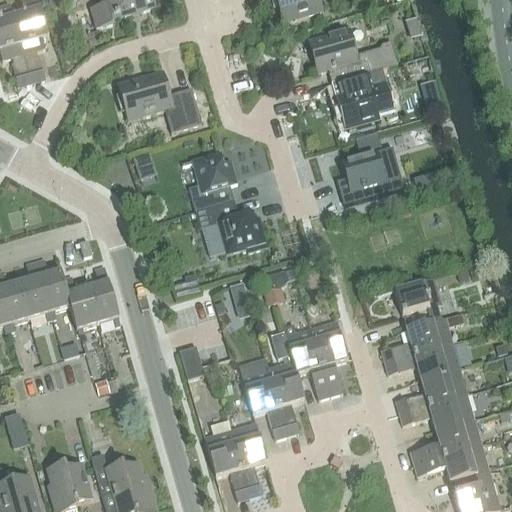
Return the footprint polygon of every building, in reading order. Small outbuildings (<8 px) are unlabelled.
[(23,17),(12,20),(32,88),(46,84),(37,55),(45,53),(42,42),(49,40),(37,0),(35,0),(19,5),(23,17)] [(98,0),(101,9),(90,12),(96,32),(112,28),(111,24),(155,11),(152,0),(98,0)] [(323,15),(318,0),(274,0),(282,26),(323,15)] [(0,57),(2,65),(10,63),(18,92),(32,88),(12,20),(9,8),(0,10),(0,57)] [(405,39),(418,33),(412,20),(399,26),(405,39)] [(349,32),(308,44),(317,77),(328,74),(332,87),(370,76),(382,73),(397,68),(390,46),(382,48),(380,51),(381,52),(357,59),(349,32)] [(370,76),(332,87),(340,115),(337,117),(335,119),(334,122),(334,126),(336,128),(338,131),(341,132),(344,131),(345,133),(379,124),(378,119),(393,114),(386,87),(382,73),(370,76)] [(147,85),(118,93),(127,125),(165,114),(171,137),(201,128),(191,93),(170,99),(163,75),(146,80),(147,85)] [(380,149),(377,139),(378,139),(377,136),(354,143),(356,146),(357,146),(359,155),(380,149)] [(348,182),(337,185),(344,209),(387,196),(403,192),(391,152),(376,156),(343,165),(348,182)] [(189,192),(195,216),(234,205),(229,189),(237,187),(231,166),(224,168),(220,156),(191,165),(198,190),(189,192)] [(466,170),(415,185),(418,195),(417,195),(418,199),(443,191),(442,189),(456,185),(457,187),(470,184),(466,170)] [(238,220),(234,205),(195,216),(200,232),(217,227),(226,259),(246,253),(247,257),(268,251),(259,222),(255,224),(252,216),(238,220)] [(70,311),(63,283),(61,275),(48,278),(44,263),(35,266),(50,317),(70,311)] [(30,284),(18,287),(29,323),(50,317),(35,266),(26,268),(30,284)] [(119,322),(104,271),(95,274),(99,289),(87,292),(98,328),(119,322)] [(2,275),(0,275),(0,300),(8,329),(29,323),(18,287),(7,290),(2,275)] [(98,328),(87,292),(76,296),(71,280),(63,283),(70,311),(76,334),(98,328)] [(403,320),(407,333),(441,324),(440,323),(437,310),(441,309),(434,283),(394,294),(402,320),(403,320)] [(246,299),(243,287),(230,291),(233,303),(246,299)] [(281,292),(272,295),(276,307),(285,305),(281,292)] [(264,297),(268,309),(276,307),(272,295),(264,297)] [(0,331),(8,329),(0,300),(0,331)] [(381,355),(384,367),(452,348),(445,322),(440,323),(441,324),(407,333),(406,333),(410,347),(381,355)] [(337,326),(311,333),(330,401),(343,397),(334,369),(348,365),(337,326)] [(293,328),(282,332),(284,338),(285,340),(292,366),(293,365),(297,379),(309,376),(318,405),(330,401),(311,333),(296,337),(293,328)] [(285,368),(267,373),(287,441),(299,437),(291,408),(304,405),(297,379),(293,365),(292,366),(285,340),(284,338),(271,341),(278,364),(283,362),(285,368)] [(76,347),(60,351),(63,363),(79,359),(76,347)] [(420,384),(460,373),(452,348),(384,367),(388,379),(417,371),(420,384)] [(197,351),(179,355),(187,385),(204,380),(197,351)] [(267,373),(241,380),(253,419),(266,415),(275,444),(287,441),(267,373)] [(399,418),(467,398),(460,373),(420,384),(424,397),(395,405),(399,418)] [(435,435),(474,424),(467,398),(399,418),(402,430),(431,422),(435,435)] [(413,469),(482,449),(474,424),(435,435),(439,448),(410,456),(413,469)] [(230,435),(250,503),(262,499),(254,470),(267,466),(256,427),(230,435)] [(204,442),(215,481),(229,477),(237,506),(250,503),(230,435),(204,442)] [(451,486),(489,475),(482,449),(413,469),(417,481),(446,473),(450,486),(451,486)] [(103,458),(90,462),(104,511),(154,511),(149,492),(145,493),(138,469),(124,473),(123,469),(107,474),(103,458)] [(81,470),(66,474),(65,469),(48,474),(55,497),(51,498),(55,511),(76,511),(76,508),(90,504),(81,470)] [(499,511),(489,475),(451,486),(455,499),(453,499),(457,511),(499,511)] [(0,511),(38,511),(30,480),(0,488),(0,511)]
